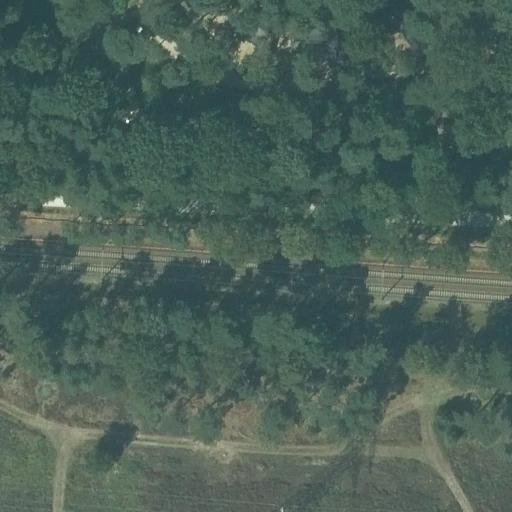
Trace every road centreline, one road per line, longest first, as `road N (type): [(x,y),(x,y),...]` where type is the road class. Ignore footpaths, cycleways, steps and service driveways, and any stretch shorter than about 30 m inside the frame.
road 1 (track): [(511,387),(423,395),(330,450),(66,437),(0,404)]
road 2 (unclassified): [(0,195),(511,222)]
road 3 (track): [(330,450),(441,458),(464,511)]
